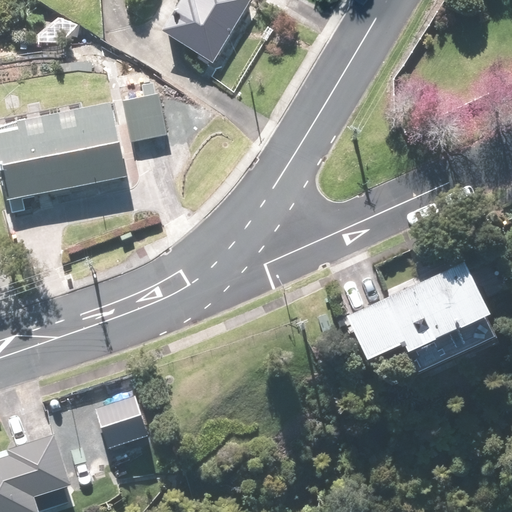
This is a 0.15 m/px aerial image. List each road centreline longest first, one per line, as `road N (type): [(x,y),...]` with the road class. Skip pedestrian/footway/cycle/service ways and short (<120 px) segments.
road 1 (residential): [(382,0),(209,285)]
road 2 (residential): [(209,285),(511,151)]
road 3 (residential): [(0,351),(209,285)]
